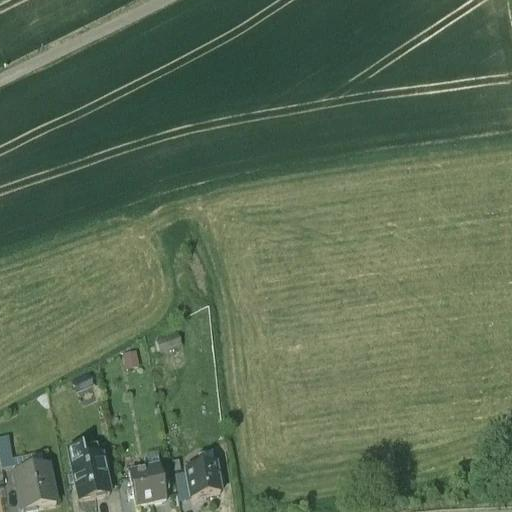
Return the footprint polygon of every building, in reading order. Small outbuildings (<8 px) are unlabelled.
[(101,453),(84,456),(82,448),(69,450),(71,460),(70,460),(78,499),(109,493),(101,453)] [(157,455),(145,457),(147,467),(159,465),(157,455)] [(214,463),(187,467),(192,498),(220,493),(214,463)] [(48,465),(14,472),(21,510),(55,503),(48,465)] [(147,467),(129,470),(136,504),(166,499),(159,465),(147,467)]
